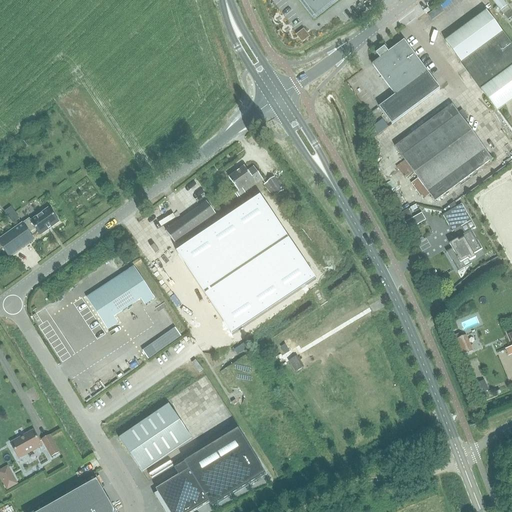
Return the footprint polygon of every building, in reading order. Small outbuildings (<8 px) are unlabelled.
[(302,0),(315,17),(336,0),(302,0)] [(507,5),(502,0),(491,0),(501,10),(507,5)] [(432,20),(444,12),(440,7),(428,15),(432,20)] [(511,45),(487,11),(445,42),(496,112),(511,100),(511,45)] [(440,89),(404,41),(389,53),(385,47),(376,54),(380,59),(372,65),(395,95),(379,107),(392,125),(440,89)] [(452,105),(395,147),(435,201),(492,159),(452,105)] [(382,169),(394,191),(401,187),(383,157),(375,162),(379,170),(382,169)] [(228,178),(237,190),(233,193),(238,199),(252,189),(251,189),(265,178),(256,166),(249,170),(246,165),(228,178)] [(511,170),(476,188),(474,183),(467,187),(474,202),(511,184),(511,170)] [(284,191),(274,177),(267,182),(276,196),(284,191)] [(260,196),(177,252),(233,336),(316,280),(260,196)] [(207,202),(166,232),(176,245),(216,215),(207,202)] [(478,224),(491,245),(511,233),(511,232),(507,224),(511,220),(511,217),(506,207),(505,207),(503,203),(494,209),(497,214),(478,224)] [(475,228),(462,205),(443,215),(449,227),(460,220),(464,226),(467,225),(470,231),(471,230),(475,228)] [(22,224),(0,240),(0,244),(10,258),(34,240),(29,233),(35,229),(40,235),(58,222),(48,208),(31,221),(29,219),(22,224)] [(408,211),(401,215),(405,222),(412,218),(408,211)] [(422,213),(405,223),(409,230),(425,220),(422,213)] [(482,250),(471,230),(470,231),(462,235),(464,238),(459,241),(458,239),(450,244),(452,249),(447,252),(452,261),(457,258),(458,261),(459,261),(461,263),(468,259),(469,261),(476,258),(474,254),(482,250)] [(88,299),(108,328),(117,322),(114,317),(141,299),(145,305),(155,299),(134,267),(106,286),(106,287),(88,299)] [(457,340),(463,355),(469,352),(463,337),(457,340)] [(151,345),(143,351),(149,359),(157,353),(151,345)] [(226,369),(287,462),(306,449),(245,356),(226,369)] [(192,438),(169,405),(119,439),(142,472),(192,438)] [(158,493),(154,495),(164,511),(193,511),(209,503),(212,507),(266,475),(238,430),(177,467),(181,474),(179,475),(156,489),(158,493)] [(34,431),(11,444),(19,459),(42,446),(34,431)] [(59,453),(50,436),(42,440),(52,457),(59,453)] [(0,474),(8,488),(16,484),(7,468),(0,472),(0,474)] [(115,511),(97,480),(41,511),(115,511)]
